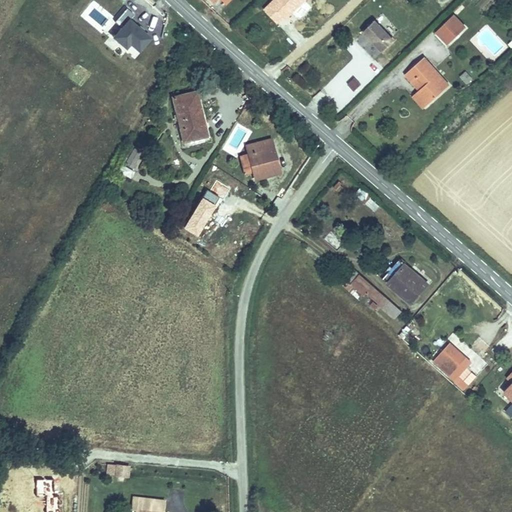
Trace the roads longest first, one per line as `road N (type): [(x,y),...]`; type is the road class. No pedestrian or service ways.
road 1 (residential): [(242,511),(240,307),(255,256),(336,140)]
road 2 (secondary): [(336,140),(511,297)]
road 3 (secondary): [(177,0),(336,140)]
